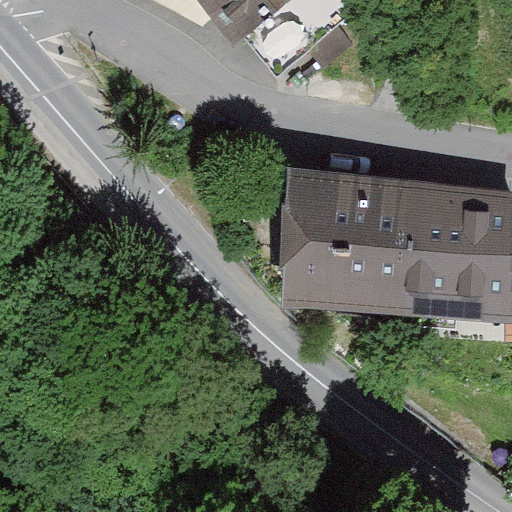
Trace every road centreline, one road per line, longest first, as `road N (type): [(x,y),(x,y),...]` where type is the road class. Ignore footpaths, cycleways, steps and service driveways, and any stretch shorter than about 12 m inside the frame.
road 1 (secondary): [(0,47),(233,310),(328,394),(495,511)]
road 2 (unclassified): [(511,157),(291,125),(197,84),(78,7),(0,18)]
